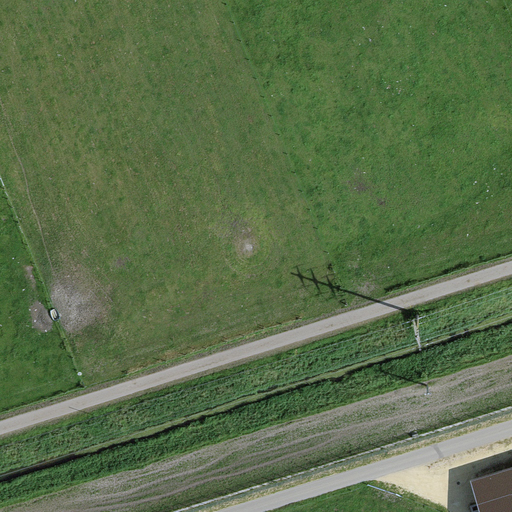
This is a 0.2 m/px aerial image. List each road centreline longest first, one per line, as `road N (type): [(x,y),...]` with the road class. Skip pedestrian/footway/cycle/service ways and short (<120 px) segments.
road 1 (track): [(511,268),(0,427)]
road 2 (track): [(49,511),(511,366)]
